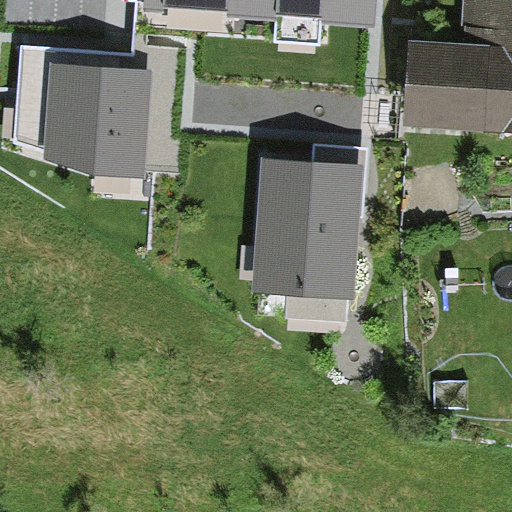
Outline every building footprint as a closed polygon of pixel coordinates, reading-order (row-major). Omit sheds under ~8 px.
[(371,0),(150,0),(150,6),(370,20),(371,0)] [(511,0),(467,0),(467,38),(419,37),(418,127),(511,128),(511,0)] [(149,73),(54,67),(48,157),(95,172),(143,175),(149,73)] [(282,128),(287,87),(191,77),(187,118),(282,128)] [(360,168),(265,163),(257,290),(353,295),(360,168)]
